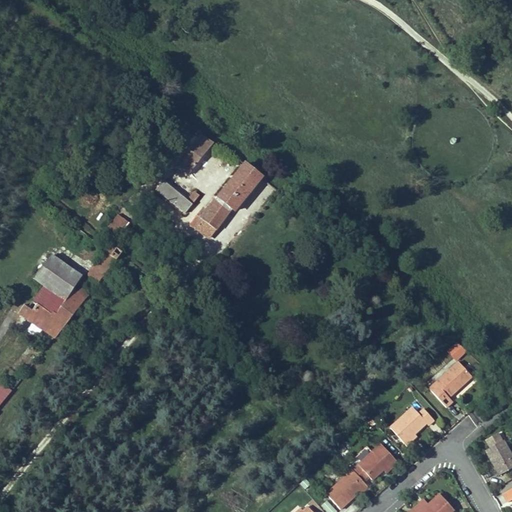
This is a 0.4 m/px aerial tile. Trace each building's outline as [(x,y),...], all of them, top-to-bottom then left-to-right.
[(189,176),(213,145),(200,137),(177,166),(189,176)] [(234,213),(261,179),(245,166),(206,213),(202,210),(190,225),(196,229),(202,221),(215,231),(230,210),(234,213)] [(187,201),(163,182),(156,191),(185,214),(199,197),(195,194),(193,196),(192,196),(187,201)] [(94,290),(122,254),(112,246),(129,224),(118,215),(104,234),(109,238),(106,242),(110,247),(88,275),(92,278),(87,284),(94,290)] [(215,231),(202,221),(196,229),(208,239),(215,231)] [(106,242),(109,238),(104,234),(100,238),(106,242)] [(55,339),(89,296),(81,290),(78,293),(73,289),(82,277),(52,256),(29,286),(39,294),(28,309),(24,307),(19,314),(54,338),(55,339)] [(45,350),(49,345),(45,342),(41,347),(45,350)] [(467,353),(456,343),(447,352),(457,362),(467,353)] [(448,398),(471,378),(458,364),(429,389),(445,408),(452,402),(448,398)] [(12,392),(22,379),(20,377),(10,391),(12,392)] [(0,406),(12,392),(10,391),(2,385),(0,386),(0,406)] [(434,422),(423,410),(418,415),(413,409),(390,429),(403,444),(414,435),(425,425),(428,427),(434,422)] [(406,447),(417,437),(414,435),(403,444),(406,447)] [(511,469),(511,457),(504,443),(486,452),(499,476),(511,469)] [(385,473),(397,463),(380,444),(352,471),(356,475),(363,483),(368,478),(371,481),(383,471),(385,473)] [(356,475),(352,471),(325,495),(340,510),(359,492),(362,496),(369,490),(356,475)] [(511,489),(503,494),(507,502),(511,499),(511,489)] [(451,511),(453,510),(439,495),(428,505),(419,511),(413,511),(412,511),(411,511),(451,511)] [(413,511),(419,511),(428,505),(424,501),(412,511),(413,511)]
